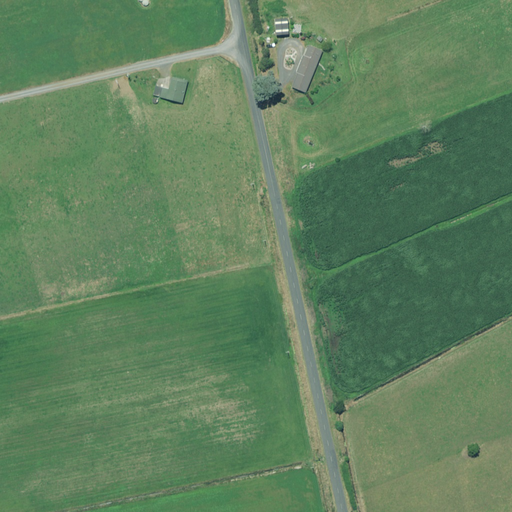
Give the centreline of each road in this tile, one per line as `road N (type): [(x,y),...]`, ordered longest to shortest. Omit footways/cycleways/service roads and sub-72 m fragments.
road 1 (unclassified): [(340,511),(232,0)]
road 2 (unknown): [(242,46),(0,99)]
